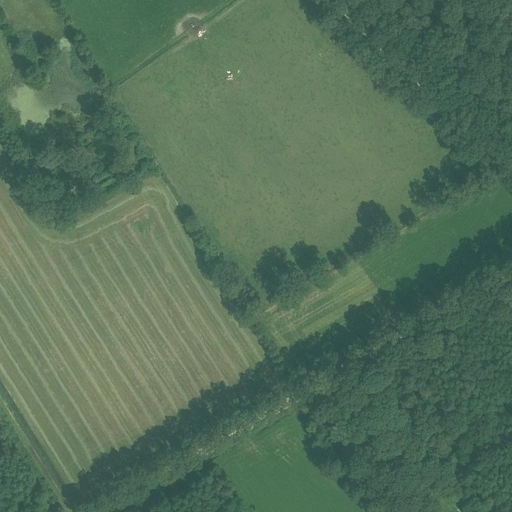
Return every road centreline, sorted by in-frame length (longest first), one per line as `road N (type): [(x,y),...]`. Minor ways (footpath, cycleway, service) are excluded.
road 1 (track): [(91,511),(511,269)]
road 2 (unclassified): [(511,165),(335,0)]
